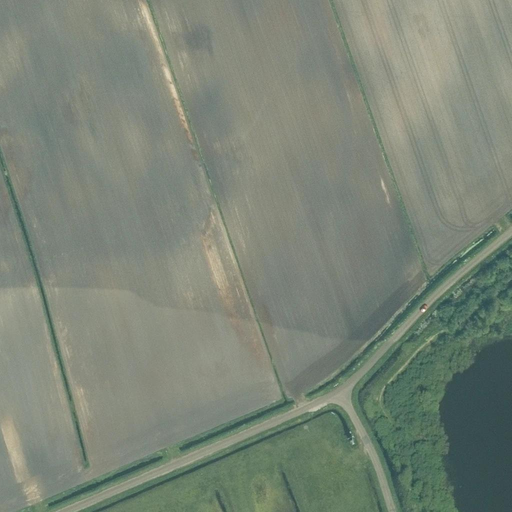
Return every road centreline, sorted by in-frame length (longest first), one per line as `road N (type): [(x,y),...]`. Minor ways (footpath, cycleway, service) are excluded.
road 1 (unclassified): [(66,511),(339,391)]
road 2 (unclassified): [(339,391),(511,230)]
road 3 (unclassified): [(391,511),(339,391)]
